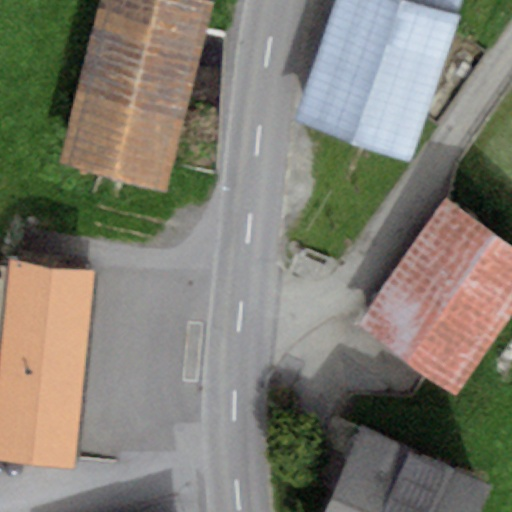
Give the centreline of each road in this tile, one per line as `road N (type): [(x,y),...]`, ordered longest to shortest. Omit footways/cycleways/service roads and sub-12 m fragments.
road 1 (residential): [(511,64),(228,454)]
road 2 (secondary): [(283,0),(228,454)]
road 3 (residential): [(228,454),(27,511)]
